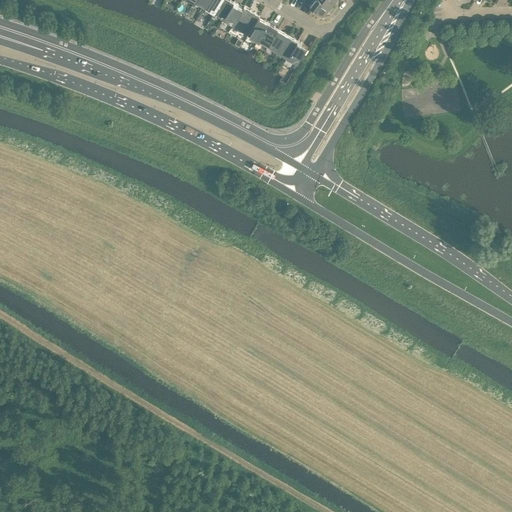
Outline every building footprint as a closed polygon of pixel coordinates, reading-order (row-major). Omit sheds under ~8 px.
[(214,12),(221,0),(208,0),(205,6),(214,12)] [(224,18),(234,1),(232,0),(221,0),(214,12),(224,18)] [(325,15),(324,14),(330,6),(322,0),(306,0),(305,1),(309,4),(324,15),(325,15)] [(244,7),(234,1),(224,18),(234,23),(234,24),(244,7)] [(244,6),(244,7),(234,24),(234,23),(233,25),(249,34),(249,33),(259,16),(260,15),(244,6)] [(269,22),(259,16),(249,33),(259,39),(269,22)] [(268,44),(278,28),(269,22),(259,39),(268,44)] [(278,50),(288,34),(278,28),(268,44),(278,50)] [(288,56),(298,40),(288,34),(278,50),(288,56)] [(298,40),(288,56),(298,62),(308,46),(298,40)]
